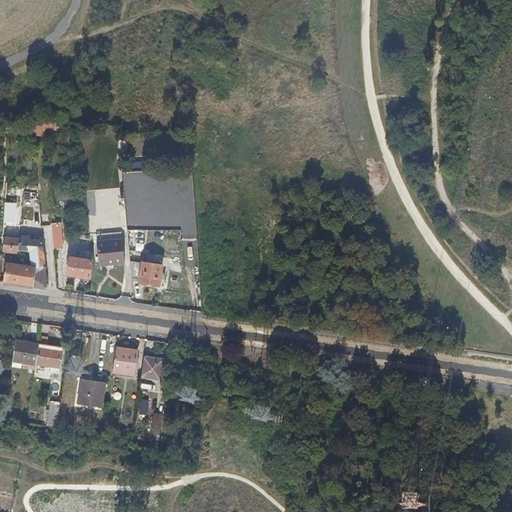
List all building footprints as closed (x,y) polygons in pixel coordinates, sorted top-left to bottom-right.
[(44,130),(56,130),(57,122),(32,121),(31,135),(44,136),(44,130)] [(22,204),(6,203),(3,232),(19,234),(22,204)] [(61,223),(51,224),(53,249),(63,249),(61,223)] [(97,240),(122,238),(121,231),(96,233),(97,240)] [(6,236),(4,251),(18,252),(20,238),(6,236)] [(20,238),(18,252),(21,253),(21,249),(32,251),(32,250),(44,250),(43,240),(20,238)] [(124,263),(122,238),(97,240),(98,262),(113,261),(113,264),(124,263)] [(32,251),(32,265),(32,267),(35,267),(46,268),(44,250),(32,250),(32,251)] [(90,280),(93,261),(70,257),(67,275),(81,277),(81,280),(83,282),(86,283),(90,280)] [(161,265),(131,259),(132,277),(140,278),(139,281),(159,285),(161,265)] [(7,262),(4,283),(33,287),(35,267),(32,267),(32,265),(7,262)] [(35,267),(33,287),(45,289),(47,286),(46,268),(35,267)] [(36,365),(39,343),(16,340),(13,362),(36,365)] [(57,346),(39,343),(36,365),(59,368),(63,350),(57,349),(57,346)] [(138,351),(116,348),(113,372),(134,375),(138,351)] [(163,357),(145,354),(142,374),(160,376),(163,357)] [(35,371),(36,365),(13,362),(12,367),(35,371)] [(105,384),(82,380),(78,404),(102,407),(105,384)] [(194,389),(174,385),(172,398),(191,402),(194,389)] [(146,415),(147,400),(140,399),(138,414),(146,415)] [(56,428),(60,403),(50,402),(49,411),(48,418),(47,427),(56,428)]
